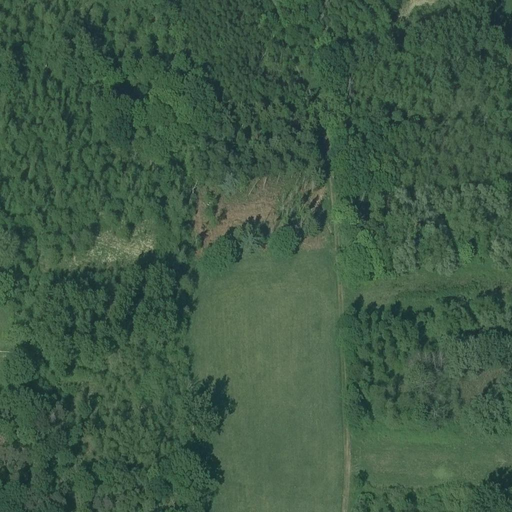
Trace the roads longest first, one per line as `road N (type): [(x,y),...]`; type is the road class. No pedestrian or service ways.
road 1 (track): [(272,0),(330,145),(343,306),(345,511)]
road 2 (track): [(311,86),(337,61),(493,28)]
